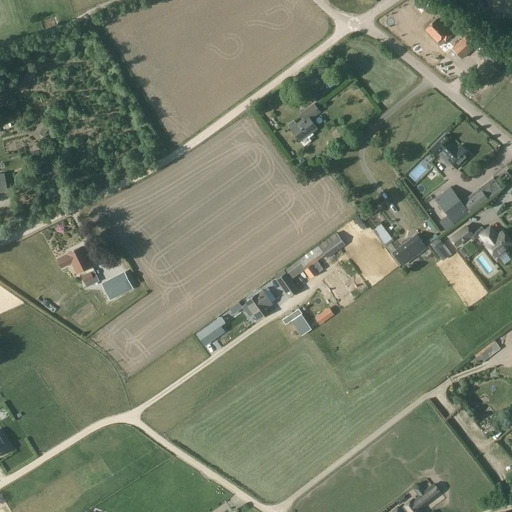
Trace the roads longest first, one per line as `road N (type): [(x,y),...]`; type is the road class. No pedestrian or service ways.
road 1 (track): [(0,245),(179,151),(349,29)]
road 2 (track): [(271,511),(128,416),(0,487)]
road 3 (unclassified): [(511,148),(362,20)]
road 4 (unknown): [(433,79),(362,148),(363,168),(382,196)]
